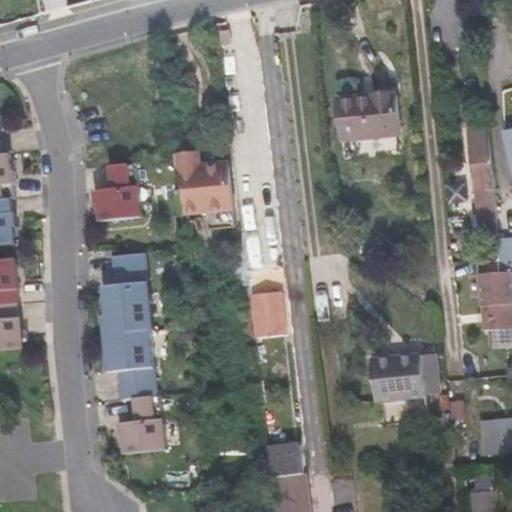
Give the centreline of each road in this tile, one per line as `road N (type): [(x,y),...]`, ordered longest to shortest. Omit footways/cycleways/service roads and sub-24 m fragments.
road 1 (residential): [(110,511),(83,490),(68,347),(62,144),(43,82)]
road 2 (unknown): [(417,0),(457,392)]
road 3 (residential): [(0,54),(207,0)]
road 4 (unknown): [(510,204),(499,135),(498,0)]
